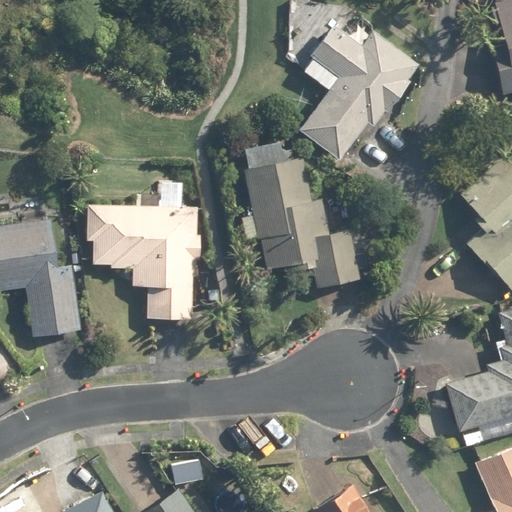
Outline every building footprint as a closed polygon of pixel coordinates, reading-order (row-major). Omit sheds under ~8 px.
[(511,0),(500,0),(490,3),(501,50),(490,52),(500,94),(511,91),(511,0)] [(369,26),(357,43),(333,26),(301,71),(324,88),(296,127),(338,157),(366,118),(376,125),(420,63),(369,26)] [(245,147),(249,167),(243,169),(265,269),(310,259),(315,287),(358,278),(348,227),(327,231),(318,191),(309,192),(302,156),(292,158),(287,138),(245,147)] [(511,153),(508,157),(503,151),(455,195),(474,216),(455,232),(509,292),(511,289),(511,153)] [(200,233),(194,233),(194,205),(180,204),(181,181),(158,180),(157,193),(138,193),(138,203),(84,202),(83,239),(91,239),(90,265),(131,266),(131,284),(146,285),(145,318),(191,319),(193,259),(199,259),(200,233)] [(0,224),(0,287),(23,284),(30,337),(80,329),(70,261),(55,263),(49,217),(0,224)] [(511,304),(494,310),(509,359),(443,380),(458,428),(475,423),(480,439),(511,428),(511,304)] [(482,511),(511,511),(511,444),(473,461),(492,508),(482,511)] [(308,511),(368,511),(352,484),(308,510),(308,511)] [(193,511),(176,486),(137,511),(193,511)] [(111,511),(100,490),(60,511),(111,511)]
